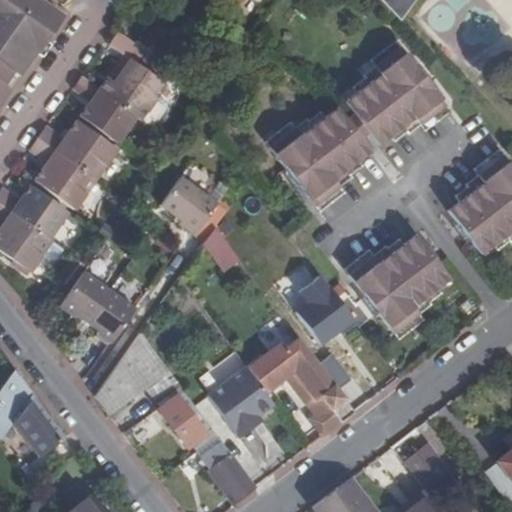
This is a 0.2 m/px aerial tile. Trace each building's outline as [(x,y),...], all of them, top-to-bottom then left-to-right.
[(0,0),(0,100),(8,89),(1,84),(10,71),(17,76),(34,52),(36,54),(63,16),(39,0),(0,0)] [(381,0),(400,20),(414,0),(381,0)] [(129,59),(113,82),(107,77),(98,90),(136,117),(140,120),(157,96),(153,92),(161,81),(151,73),(157,65),(147,57),(149,54),(117,32),(108,44),(129,59)] [(394,39),(369,58),(374,64),(399,46),(394,39)] [(246,53),(253,58),(259,50),(252,45),(246,53)] [(356,91),(343,101),(377,145),(389,135),(393,141),(405,131),(407,134),(419,124),(445,105),(399,46),(374,64),(381,72),(368,82),(356,91)] [(363,76),(368,82),(381,72),(374,64),(362,74),(363,76)] [(351,85),(356,91),(368,82),(363,76),(351,85)] [(98,90),(80,78),(72,89),(90,101),(93,103),(89,108),(86,106),(79,116),(117,143),(136,117),(98,90)] [(166,102),(157,96),(140,120),(152,129),(167,107),(166,102)] [(419,124),(424,130),(449,111),(445,105),(419,124)] [(357,160),(369,151),(335,107),(323,117),(311,126),(298,136),(292,128),(268,147),(313,206),(339,186),(351,177),(349,175),(361,165),(357,160)] [(306,120),(311,126),(323,117),(318,110),(306,120)] [(292,128),(298,136),(311,126),(306,120),(305,118),(292,128)] [(46,126),(37,138),(95,180),(117,149),(76,120),(67,134),(70,136),(66,141),(63,139),(46,126)] [(262,140),(268,147),(292,128),(287,121),(262,140)] [(43,168),(33,181),(74,210),(95,180),(37,138),(28,150),(46,163),(49,165),(45,170),(43,168)] [(472,169),(477,175),(502,155),(498,149),(472,169)] [(454,195),(459,201),(446,210),(480,254),(493,244),(505,235),(511,229),(511,167),(502,155),(477,175),(465,184),(466,186),(454,195)] [(188,165),(179,177),(227,211),(235,199),(188,165)] [(227,211),(179,177),(159,204),(179,219),(177,222),(205,242),(215,228),(227,211)] [(2,188),(0,190),(0,204),(49,239),(68,212),(30,185),(23,196),(26,198),(22,203),(19,201),(2,188)] [(318,212),(343,192),(339,186),(313,206),(318,212)] [(0,249),(30,271),(52,241),(49,239),(0,204),(0,222),(2,224),(5,226),(2,231),(0,230),(0,249)] [(180,277),(206,312),(251,276),(215,228),(205,242),(180,277)] [(448,278),(415,235),(403,244),(398,238),(386,248),(385,246),(372,255),(347,274),(393,334),(417,315),(411,307),(424,297),(436,288),(448,278)] [(493,244),(497,250),(509,241),(505,235),(493,244)] [(342,269),(347,274),(372,255),(368,249),(342,269)] [(58,306),(74,317),(76,314),(82,319),(86,314),(90,317),(94,320),(91,325),(98,331),(96,333),(111,343),(135,309),(83,272),(58,306)] [(298,291),(307,302),(294,312),(320,345),(355,317),(320,273),(298,291)] [(441,294),(436,288),(424,297),(428,304),(441,294)] [(411,307),(417,315),(430,305),(428,304),(424,297),(411,307)] [(393,334),(398,340),(422,321),(417,315),(393,334)] [(145,387),(168,370),(139,334),(94,396),(109,415),(145,387)] [(312,356),(298,338),(285,348),(281,342),(247,368),(265,393),(285,377),(293,371),(314,398),(311,399),(323,414),(318,418),(328,432),(353,412),(311,357),(312,356)] [(232,356),(206,376),(215,388),(241,368),(232,356)] [(247,368),(245,366),(207,394),(238,437),(256,424),(253,419),(258,415),(273,404),(265,393),(247,368)] [(66,437),(13,370),(0,388),(0,437),(13,418),(40,456),(66,437)] [(145,387),(160,407),(183,390),(168,370),(145,387)] [(314,398),(293,371),(285,377),(313,415),(308,419),(321,437),(328,432),(318,418),(323,414),(311,399),(314,398)] [(160,407),(158,409),(187,448),(192,444),(206,433),(212,428),(183,390),(160,407)] [(258,415),(253,419),(256,424),(261,420),(258,415)] [(206,433),(192,444),(197,451),(217,435),(212,428),(206,433)] [(208,469),(234,505),(255,488),(217,435),(197,451),(209,468),(208,469)] [(425,444),(415,452),(429,468),(439,460),(425,444)] [(511,446),(480,473),(507,510),(511,505),(511,446)] [(39,481),(24,462),(20,464),(35,484),(39,481)] [(374,511),(350,479),(311,508),(313,511),(374,511)] [(412,507),(405,511),(438,511),(423,492),(408,503),(412,507)] [(101,511),(89,495),(65,511),(101,511)] [(396,511),(405,511),(412,507),(408,503),(396,511)]
